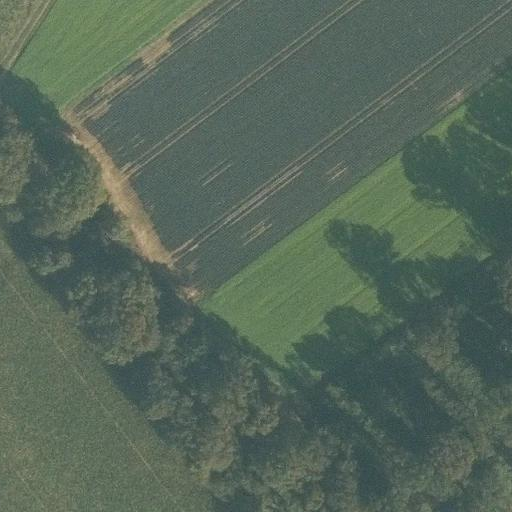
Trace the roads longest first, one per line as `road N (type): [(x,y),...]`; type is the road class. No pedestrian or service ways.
road 1 (track): [(0,143),(47,180),(256,392),(351,511)]
road 2 (track): [(0,101),(65,0)]
